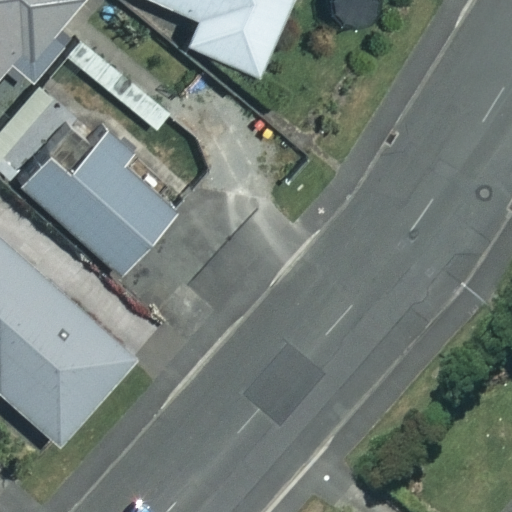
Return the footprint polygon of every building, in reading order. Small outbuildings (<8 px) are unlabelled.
[(78,0),(0,0),(0,49),(21,67),(78,0)] [(272,0),(178,0),(187,4),(176,27),(245,60),(272,0)] [(83,24),(62,51),(148,117),(169,90),(83,24)] [(42,140),(13,176),(115,261),(176,188),(93,119),(62,156),(42,140)] [(0,389),(47,430),(122,344),(0,238),(0,389)]
